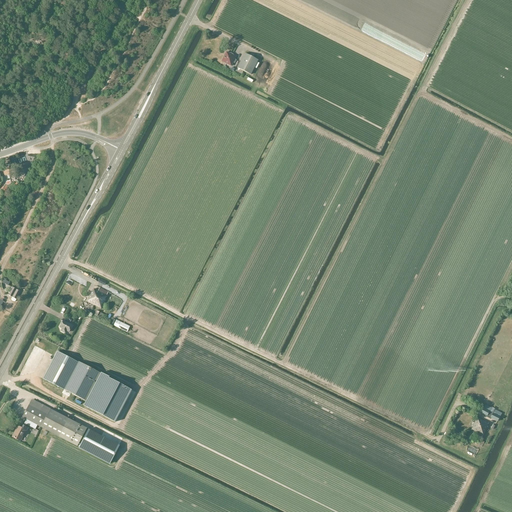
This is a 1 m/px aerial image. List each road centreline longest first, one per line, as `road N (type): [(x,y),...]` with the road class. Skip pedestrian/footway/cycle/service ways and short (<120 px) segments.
road 1 (track): [(511,298),(495,298),(425,434),(62,257)]
road 2 (track): [(282,364),(417,95),(511,140)]
road 3 (secondary): [(0,375),(121,150)]
road 4 (track): [(188,318),(117,426),(31,376)]
road 5 (secondary): [(121,150),(198,0)]
road 6 (tertiary): [(0,154),(68,132),(121,150)]
